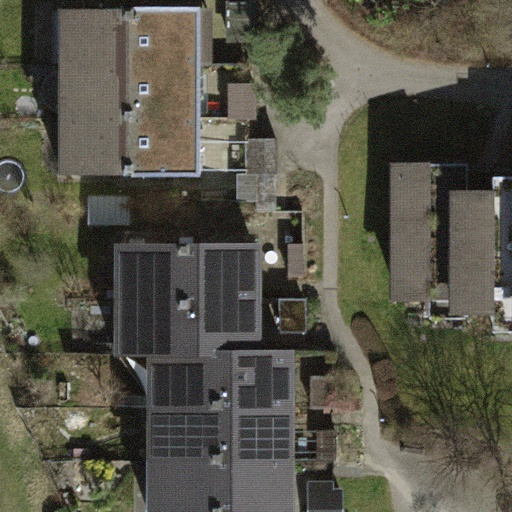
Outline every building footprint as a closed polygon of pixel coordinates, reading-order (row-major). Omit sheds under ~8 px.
[(258,43),(257,4),(229,5),(230,43),(258,43)] [(77,64),(198,65),(198,9),(62,9),(62,11),(52,11),(52,64),(77,64)] [(78,118),(198,118),(198,65),(77,64),(78,118)] [(257,118),(256,84),(230,84),(231,118),(257,118)] [(78,173),(198,173),(198,118),(78,118),(78,173)] [(274,175),(274,142),(237,143),(237,176),(274,175)] [(466,311),(511,311),(511,176),(494,176),(494,191),(468,191),(468,164),(399,164),(399,299),(466,299),(466,311)] [(128,222),(128,198),(90,198),(90,222),(128,222)] [(132,299),(253,298),(253,244),(132,244),(132,299)] [(304,247),(290,248),(291,278),(304,277),(304,247)] [(165,353),(253,353),(253,298),(132,299),(133,353),(165,353)] [(306,333),(306,303),(282,303),(282,333),(306,333)] [(165,406),(286,406),(287,352),(253,353),(165,353),(165,406)] [(336,378),(312,378),(312,410),(336,410),(336,378)] [(165,460),(286,460),(286,406),(165,406),(165,460)] [(336,434),(320,434),(320,462),(337,462),(336,434)] [(165,460),(165,511),(286,511),(286,460),(165,460)] [(342,511),(343,492),(311,492),(311,511),(342,511)]
